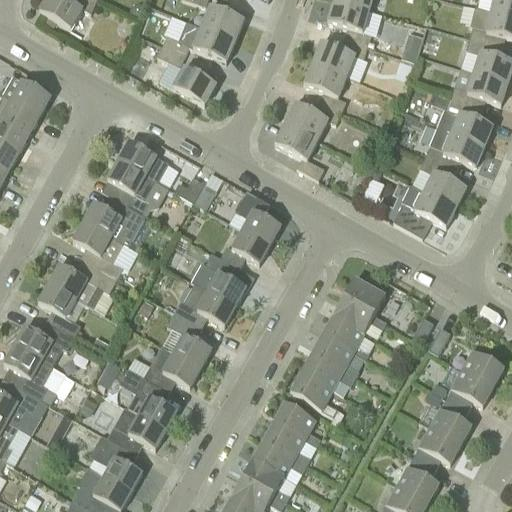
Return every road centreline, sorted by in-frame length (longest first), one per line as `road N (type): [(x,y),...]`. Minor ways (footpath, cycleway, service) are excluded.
road 1 (residential): [(172,511),(332,221)]
road 2 (residential): [(0,282),(104,95)]
road 3 (residential): [(222,159),(287,0)]
road 4 (tertiary): [(457,290),(332,221)]
road 5 (tertiary): [(222,159),(104,95)]
road 6 (residential): [(457,290),(511,175)]
road 7 (tertiary): [(332,221),(222,159)]
road 8 (tertiary): [(104,95),(0,35)]
